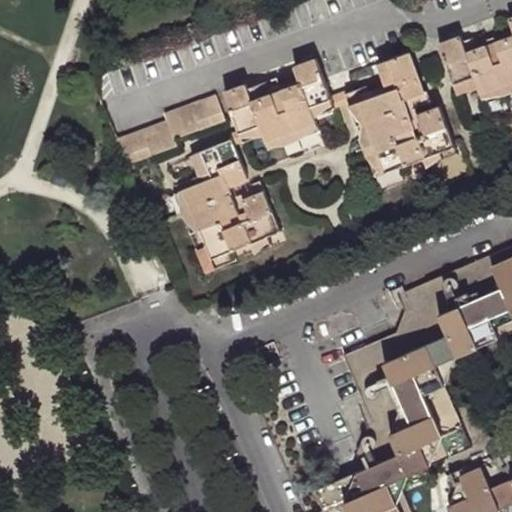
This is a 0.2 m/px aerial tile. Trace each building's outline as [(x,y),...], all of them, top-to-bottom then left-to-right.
[(511,18),(510,19),(511,24),(511,36),(468,52),(462,36),(441,44),(455,84),(475,77),(479,87),(481,94),(511,82),(511,18)] [(411,53),(390,60),(400,87),(389,91),(358,103),(369,133),(412,117),(406,100),(426,93),(411,53)] [(311,106),(333,98),(319,59),(296,67),(302,84),(254,101),(248,85),(227,92),(241,132),(260,125),(264,136),(266,142),(317,124),(315,118),(311,106)] [(400,87),(390,60),(378,65),(389,91),(400,87)] [(459,94),(479,87),(475,77),(455,84),(459,94)] [(511,92),(511,82),(481,94),(485,102),(511,92)] [(118,140),(128,164),(179,146),(175,139),(226,121),(217,97),(167,115),(169,122),(118,140)] [(337,109),(333,98),(311,106),(315,118),(337,109)] [(369,133),(358,103),(350,106),(376,177),(385,174),(369,133)] [(415,128),(412,117),(369,133),(385,174),(457,147),(442,105),(421,113),(425,124),(415,128)] [(320,133),(317,124),(266,142),(270,151),(320,133)] [(244,143),(264,136),(260,125),(241,132),(244,143)] [(234,139),(202,151),(212,179),(203,183),(185,189),(202,228),(240,214),(230,187),(249,180),(234,139)] [(212,179),(202,151),(193,155),(203,183),(212,179)] [(54,168),(50,182),(65,187),(69,172),(54,168)] [(246,211),(240,214),(202,228),(213,259),(281,233),(265,191),(241,200),(246,211)] [(511,250),(473,267),(506,344),(511,341),(511,250)] [(397,319),(393,345),(410,384),(436,373),(506,344),(473,267),(406,297),(404,293),(389,300),(397,319)] [(366,476),(400,488),(471,456),(436,373),(410,384),(393,345),(347,363),(377,431),(360,457),(366,476)] [(409,511),(400,488),(366,476),(318,496),(324,511),(409,511)] [(511,511),(511,488),(488,499),(480,480),(463,487),(471,507),(458,511),(511,511)]
